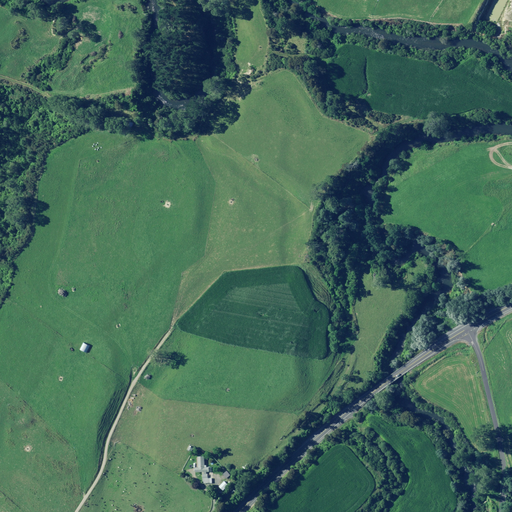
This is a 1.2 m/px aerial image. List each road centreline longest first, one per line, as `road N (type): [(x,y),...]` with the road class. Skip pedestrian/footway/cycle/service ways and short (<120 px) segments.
road 1 (trunk): [(240,511),(323,430),(466,330)]
road 2 (unclassified): [(466,330),(502,459),(500,511)]
